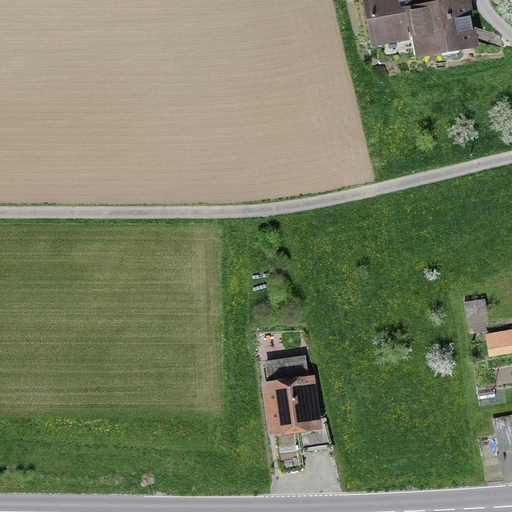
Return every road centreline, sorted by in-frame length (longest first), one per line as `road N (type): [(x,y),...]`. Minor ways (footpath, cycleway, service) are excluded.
road 1 (track): [(511,148),(252,207),(0,209)]
road 2 (primary): [(511,505),(0,511)]
